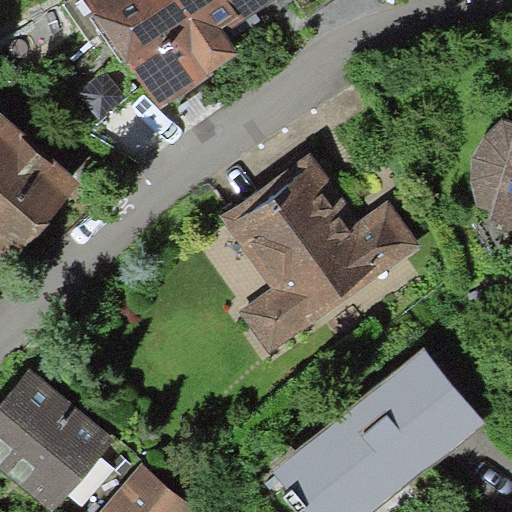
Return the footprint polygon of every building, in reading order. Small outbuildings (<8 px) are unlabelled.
[(85,0),(160,110),(214,74),(212,71),(239,53),(225,33),(274,0),(85,0)] [(292,0),(304,18),(332,0),(292,0)] [(81,183),(1,111),(0,111),(0,263),(5,268),(81,183)] [(511,121),(503,118),(486,136),(472,157),(471,180),(477,206),(492,211),(488,222),(511,228),(511,121)] [(360,220),(312,151),(220,216),(271,287),(238,310),(269,353),(421,246),(388,200),(360,220)] [(511,271),(500,307),(511,310),(511,271)] [(425,349),(274,472),(306,511),(374,511),(485,422),(425,349)] [(52,511),(115,440),(30,368),(0,402),(0,469),(49,511),(52,511)] [(201,511),(142,462),(99,511),(201,511)]
